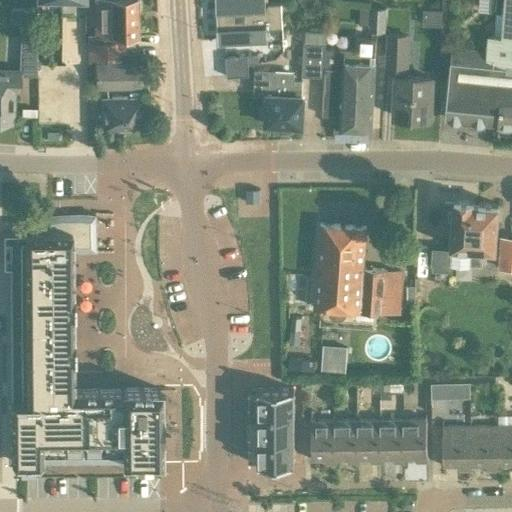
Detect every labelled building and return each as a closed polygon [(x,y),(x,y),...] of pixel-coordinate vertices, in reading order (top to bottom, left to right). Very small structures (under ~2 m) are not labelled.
[(94,0),(96,34),(87,34),(88,58),(126,57),(125,39),(114,39),(113,33),(136,33),(136,29),(138,29),(138,20),(136,20),(136,8),(138,8),(138,0),(136,0),(135,0),(94,0)] [(217,0),(220,42),(228,41),(228,40),(265,38),(265,27),(282,26),(281,2),(262,4),(262,0),(217,0)] [(450,75),(447,103),(449,103),(448,116),(462,117),(461,122),(474,123),(474,118),(490,120),(495,68),(501,68),(500,80),(510,81),(509,96),(511,96),(511,0),(492,0),(491,11),(502,12),(501,32),(488,32),(486,48),(452,45),(450,75)] [(360,6),(359,24),(369,24),(369,29),(385,30),(387,7),(360,6)] [(305,31),(302,76),(324,77),(325,47),(326,42),(326,32),(305,31)] [(384,71),(384,72),(408,73),(410,47),(410,32),(386,31),(386,45),(384,71)] [(20,36),(19,66),(24,67),(24,74),(36,74),(36,37),(20,36)] [(324,77),(322,114),(325,115),(325,114),(335,114),(335,130),(359,128),(359,132),(369,132),(369,128),(372,128),(375,50),(376,38),(356,37),(356,49),(325,47),(324,77)] [(247,53),(225,55),(227,76),(249,74),(248,61),(247,53)] [(96,63),(96,86),(139,86),(139,62),(96,63)] [(0,66),(0,124),(6,124),(8,121),(12,122),(14,89),(18,89),(19,68),(0,66)] [(495,68),(490,120),(499,121),(498,131),(511,132),(511,96),(509,96),(510,81),(500,80),(501,68),(495,68)] [(255,72),(254,93),(267,93),(266,123),(288,124),(289,127),(296,127),(297,124),(302,125),(303,95),(301,95),(302,82),(291,81),(291,74),(255,72)] [(396,75),(394,116),(430,118),(432,77),(396,75)] [(112,98),(104,98),(104,128),(131,127),(141,118),(140,98),(126,98),(126,94),(112,94),(112,98)] [(43,143),(65,142),(65,125),(43,125),(43,143)] [(433,247),(432,263),(434,263),(433,268),(452,270),(452,264),(482,266),(482,261),(486,261),(486,256),(495,256),(495,248),(499,204),(474,202),(474,200),(455,199),(454,203),(445,202),(443,222),(453,223),(452,245),(451,248),(433,247)] [(45,232),(2,232),(3,266),(9,266),(11,460),(20,460),(20,454),(32,454),(32,460),(41,460),(41,459),(122,458),(122,459),(160,459),(160,436),(160,410),(159,410),(159,387),(125,387),(125,389),(73,389),(72,359),(74,359),(74,339),(72,339),(72,315),(73,315),(73,294),(72,294),(71,249),(94,249),(94,215),(45,216),(45,232)] [(321,222),(315,306),(329,307),(328,314),(333,318),(340,319),(345,314),(345,309),(360,310),(400,312),(403,270),(385,268),(365,267),(363,267),(366,225),(321,222)] [(511,235),(500,235),(499,267),(511,267),(511,235)] [(290,309),(289,336),(299,337),(300,310),(290,309)] [(291,355),(291,365),(318,365),(318,355),(291,355)] [(445,383),(431,383),(432,397),(446,397),(445,383)] [(249,458),(249,460),(251,460),(258,460),(258,463),(294,463),(294,388),(258,388),(258,391),(251,391),(251,390),(249,390),(249,393),(249,404),(249,406),(249,418),(249,420),(249,431),(249,433),(249,445),(249,447),(249,458)] [(380,418),(357,419),(358,459),(381,458),(380,418)] [(403,418),(380,418),(381,458),(404,458),(403,418)] [(426,418),(403,418),(404,458),(427,458),(426,418)] [(335,419),(311,419),(312,459),(335,459),(335,419)] [(357,419),(335,419),(335,459),(358,459),(357,419)] [(511,424),(498,425),(499,464),(511,464),(511,424)] [(471,425),(443,426),(443,465),(459,465),(459,470),(472,470),(472,465),(471,425)] [(498,425),(471,425),(472,465),(486,465),(486,469),(499,469),(499,464),(498,425)]
